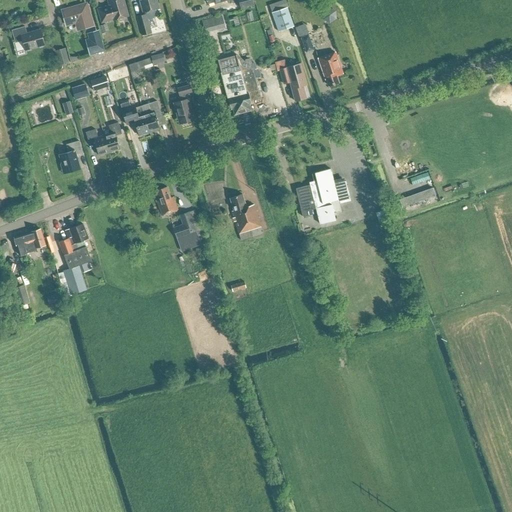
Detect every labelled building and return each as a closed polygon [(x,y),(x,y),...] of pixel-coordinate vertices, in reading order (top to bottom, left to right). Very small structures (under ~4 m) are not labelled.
[(113,20),(128,16),(123,0),(107,0),(109,5),(97,8),(101,23),(113,19),(113,20)] [(140,0),(141,3),(140,3),(143,13),(145,12),(147,17),(137,20),(142,35),(151,32),(147,19),(156,17),(154,9),(159,8),(156,0),(140,0)] [(238,0),(240,8),(254,4),(252,0),(238,0)] [(91,26),(85,5),(62,11),(66,26),(75,24),(77,30),(91,26)] [(321,7),(323,19),(336,18),(334,6),(321,7)] [(287,7),(272,13),(272,14),(278,31),(294,26),(287,7)] [(222,18),(220,19),(219,16),(202,20),(205,32),(226,27),(225,22),(223,22),(222,18)] [(100,33),(107,31),(105,24),(98,26),(100,33)] [(27,33),(25,26),(12,30),(15,42),(22,40),(25,50),(44,45),(40,29),(27,33)] [(105,51),(99,29),(86,33),(88,38),(84,39),(89,55),(105,51)] [(314,50),(308,34),(300,37),(306,53),(314,50)] [(58,65),(69,62),(65,47),(54,50),(58,65)] [(338,82),(336,75),(342,73),(335,52),(318,58),(325,79),(326,79),(329,86),(338,82)] [(238,62),(236,54),(217,59),(231,109),(233,109),(234,115),(251,110),(249,103),(251,103),(250,101),(260,98),(249,59),(238,62)] [(151,63),(149,58),(128,65),(132,76),(136,75),(134,71),(137,68),(151,63)] [(286,68),(280,69),(283,83),(291,81),(291,83),(290,84),(295,101),(306,98),(301,81),(305,80),(301,63),(285,67),(286,68)] [(113,79),(119,77),(116,70),(111,72),(113,79)] [(18,73),(14,75),(12,71),(5,74),(8,83),(20,79),(18,73)] [(94,91),(109,86),(105,76),(90,81),(94,91)] [(86,84),(72,88),(75,101),(90,96),(86,84)] [(186,99),(185,93),(191,92),(189,85),(177,88),(181,101),(174,102),(180,123),(193,120),(188,99),(186,99)] [(66,115),(73,113),(70,101),(62,103),(66,115)] [(130,105),(129,101),(120,104),(126,124),(134,122),(139,135),(149,132),(143,114),(141,106),(135,107),(134,104),(130,105)] [(143,114),(149,132),(160,129),(155,114),(160,112),(157,101),(147,104),(141,106),(143,114)] [(104,135),(109,152),(120,149),(116,135),(121,134),(118,122),(108,125),(111,133),(104,135)] [(109,152),(104,135),(98,137),(95,129),(85,132),(89,143),(94,142),(98,155),(109,152)] [(61,155),(65,171),(79,167),(76,154),(82,152),(79,140),(66,144),(68,152),(61,155)] [(0,160),(0,169),(17,164),(14,156),(0,160)] [(334,184),(330,169),(312,174),(314,180),(308,182),(309,185),(295,188),(302,217),(312,214),(311,210),(315,208),(319,224),(335,220),(333,213),(340,211),(338,203),(348,200),(346,193),(348,193),(345,181),(334,184)] [(170,197),(166,186),(155,191),(153,191),(162,215),(178,210),(173,196),(170,197)] [(399,199),(401,207),(436,195),(433,187),(399,199)] [(246,207),(242,194),(229,198),(234,211),(232,211),(240,240),(262,233),(260,227),(261,227),(253,204),(246,207)] [(385,209),(376,212),(379,223),(388,219),(385,209)] [(183,225),(173,228),(181,251),(201,244),(196,230),(195,230),(189,211),(179,215),(183,225)] [(390,222),(385,223),(389,235),(394,234),(390,222)] [(88,238),(82,223),(64,230),(68,239),(59,242),(69,270),(63,272),(72,294),(92,287),(90,281),(97,279),(83,240),(88,238)] [(36,247),(45,245),(40,229),(31,231),(31,232),(14,237),(16,245),(17,245),(20,255),(28,252),(27,249),(36,247)] [(232,291),(246,287),(244,281),(231,285),(232,291)] [(30,301),(25,284),(14,287),(19,304),(30,301)] [(60,293),(47,296),(49,304),(62,301),(60,293)] [(6,317),(13,315),(9,301),(2,303),(6,317)] [(16,325),(14,318),(5,321),(7,327),(16,325)]
